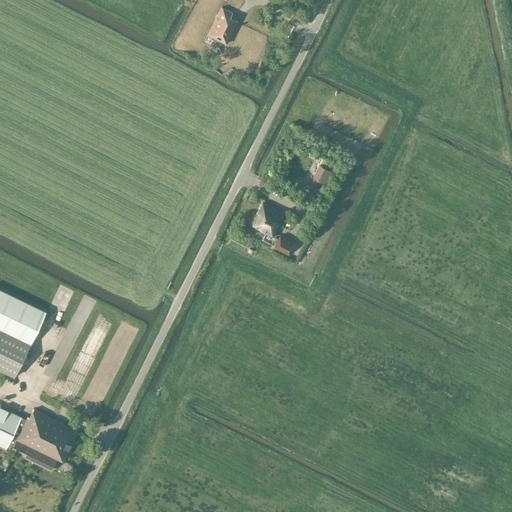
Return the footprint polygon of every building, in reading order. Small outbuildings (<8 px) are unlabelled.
[(232,12),(220,7),(207,34),(226,43),(237,21),(233,19),(234,18),(230,16),(232,12)] [(322,158),(319,163),(333,171),(336,165),(322,158)] [(319,163),(312,177),(326,184),(333,171),(319,163)] [(262,202),(250,225),(272,237),(284,213),(262,202)] [(280,234),(273,247),(288,255),(295,242),(280,234)] [(29,343),(45,310),(0,288),(0,369),(12,376),(29,343)] [(63,461),(77,430),(33,409),(29,416),(27,415),(26,418),(0,405),(0,444),(10,449),(10,450),(51,470),(57,459),(63,461)] [(11,457),(3,454),(0,461),(0,467),(5,469),(11,457)]
